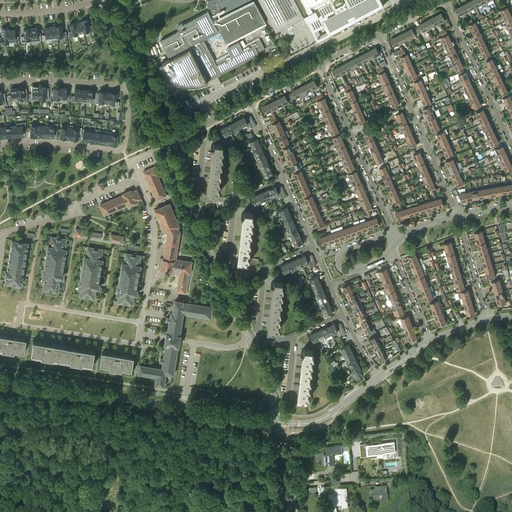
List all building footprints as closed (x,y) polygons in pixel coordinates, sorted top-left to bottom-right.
[(242,49),(241,48),(238,42),(227,48),(230,55),(215,63),(204,41),(221,32),(227,42),(263,23),(266,22),(254,0),(221,0),(219,1),(218,2),(217,0),(210,0),(208,1),(207,4),(212,14),(211,15),(210,15),(208,11),(183,24),(182,23),(177,26),(179,30),(160,40),(169,56),(170,56),(171,58),(160,64),(161,67),(165,73),(170,78),(176,82),(183,84),(190,85),(197,85),(204,83),(208,81),(259,54),(258,52),(264,48),(260,39),(242,49)] [(259,0),(262,5),(261,6),(262,7),(263,6),(269,19),(269,21),(270,20),(276,31),(277,31),(282,39),(286,37),(309,25),(310,24),(314,31),(317,29),(318,30),(319,30),(320,30),(321,29),(321,28),(321,27),(324,26),(328,33),(330,34),(353,22),(354,19),(357,20),(384,6),(380,0),(259,0)] [(471,0),(466,3),(470,10),(473,8),(474,10),(476,8),(472,0),(471,0)] [(472,0),(476,8),(479,7),(478,5),(481,4),(478,0),(472,0)] [(470,10),(466,3),(461,6),(465,12),(470,10)] [(462,14),(463,15),(465,14),(465,12),(461,6),(455,9),(459,15),(462,14)] [(502,16),(510,12),(507,6),(500,10),(502,16)] [(505,21),(511,18),(511,16),(510,12),(502,16),(501,16),(502,19),(503,18),(505,21)] [(441,13),(436,16),(440,24),(442,23),(441,21),(445,19),(441,13)] [(436,16),(430,18),(434,25),(437,24),(438,25),(440,24),(436,16)] [(431,27),(434,25),(430,18),(425,21),(429,30),(431,29),(431,27)] [(83,33),(83,34),(93,32),(91,25),(88,26),(87,20),(81,21),(83,33)] [(78,34),(83,33),(81,21),(75,23),(78,35),(78,34)] [(420,26),(416,27),(419,33),(423,31),(426,29),(427,31),(429,30),(425,21),(419,24),(420,26)] [(469,25),(472,30),(479,27),(478,24),(476,25),(475,22),(469,25)] [(78,35),(75,23),(69,24),(71,31),(68,32),(69,38),(73,37),(72,36),(78,35),(78,34),(78,35)] [(56,26),(55,26),(57,39),(66,38),(66,32),(62,32),(61,26),(59,26),(59,25),(56,25),(56,26)] [(25,42),(31,42),(30,29),(29,29),(29,27),(26,27),(27,29),(23,29),(24,36),(21,36),(21,43),(25,43),(25,42)] [(42,41),(52,40),(51,39),(51,40),(50,27),(44,27),(45,35),(41,35),(42,41)] [(412,28),(406,31),(411,39),(413,38),(412,37),(416,35),(415,34),(419,33),(416,27),(413,29),(412,28)] [(474,36),(480,33),(478,29),(480,29),(479,27),(472,30),(474,36)] [(37,28),(30,29),(31,42),(40,41),(40,35),(37,35),(37,28)] [(8,42),(8,29),(1,29),(1,36),(0,35),(0,41),(2,42),(8,42)] [(14,29),(8,29),(8,42),(8,43),(18,43),(18,36),(15,36),(14,29)] [(408,41),(411,39),(406,31),(401,34),(405,41),(408,39),(408,41)] [(474,36),(477,41),(484,38),(483,35),(481,36),(480,33),(474,36)] [(401,42),(405,41),(401,34),(396,37),(400,45),(402,44),(401,42)] [(442,44),(450,40),(448,34),(441,37),(442,41),(441,41),(442,44)] [(294,59),(307,54),(305,48),(301,50),(295,35),(290,37),(292,42),(290,43),(292,49),(294,48),(296,53),(292,54),(294,59)] [(400,45),(396,37),(390,40),(393,46),(397,45),(398,46),(400,45)] [(484,38),(477,41),(479,46),(485,44),(484,40),(485,40),(484,38)] [(450,40),(442,44),(443,46),(445,45),(446,49),(453,45),(450,40)] [(479,46),(482,52),(489,48),(488,46),(487,47),(485,44),(479,46)] [(453,45),(446,49),(448,52),(446,53),(447,55),(456,51),(453,45)] [(370,50),(375,58),(377,57),(376,56),(379,54),(376,47),(370,50)] [(489,48),(482,52),(484,57),(490,55),(489,51),(490,50),(489,48)] [(372,60),(375,58),(370,50),(365,53),(368,60),(371,58),(372,60)] [(458,57),(456,51),(447,55),(448,57),(450,57),(451,60),(458,57)] [(359,56),(364,64),(366,63),(365,61),(368,60),(365,53),(359,56)] [(400,57),(403,62),(410,59),(410,60),(411,59),(410,56),(409,57),(407,54),(400,57)] [(354,59),(357,65),(360,64),(361,65),(364,64),(359,56),(354,59)] [(458,57),(451,60),(453,63),(451,64),(452,66),(461,62),(458,57)] [(495,60),(493,61),(492,58),(486,61),(489,67),(496,63),(495,60)] [(355,69),(354,67),(357,65),(354,59),(348,61),(352,68),(353,70),(355,69)] [(410,59),(403,62),(405,68),(412,65),(411,62),(413,61),(411,59),(410,60),(410,59)] [(343,64),(346,71),(350,69),(350,71),(353,70),(352,68),(348,61),(343,64)] [(463,68),(461,62),(452,66),(453,69),(455,68),(457,71),(463,68)] [(489,67),(491,72),(497,69),(496,66),(497,65),(496,63),(489,67)] [(337,67),(342,76),(344,74),(343,73),(346,71),(343,64),(337,67)] [(405,68),(408,74),(415,71),(416,70),(415,68),(414,68),(412,65),(405,68)] [(342,76),(337,67),(332,70),(335,77),(339,75),(340,77),(342,76)] [(491,72),(494,77),(500,75),(500,74),(501,74),(500,71),(498,72),(497,69),(491,72)] [(417,76),(416,73),(417,72),(416,70),(415,71),(408,74),(410,80),(417,76)] [(457,73),(458,75),(457,76),(459,81),(468,77),(465,71),(465,72),(464,70),(457,73)] [(384,71),(378,74),(380,77),(378,78),(379,80),(387,77),(384,71)] [(494,77),(496,83),(502,80),(501,77),(502,76),(501,74),(500,74),(500,75),(494,77)] [(383,85),(389,82),(387,77),(379,80),(380,82),(382,82),(383,85)] [(470,83),(468,77),(459,81),(460,84),(462,83),(464,86),(470,83)] [(414,82),(416,88),(425,84),(428,82),(427,80),(425,81),(423,78),(414,82)] [(309,82),(313,91),(315,90),(315,88),(318,86),(314,79),(309,82)] [(496,83),(499,88),(506,85),(505,82),(504,83),(502,80),(496,83)] [(313,91),(309,82),(303,85),(307,92),(310,90),(311,92),(313,91)] [(384,91),(392,88),(389,82),(383,85),(385,88),(383,89),(384,91)] [(473,88),(470,83),(464,86),(465,89),(463,90),(464,92),(473,88)] [(416,88),(419,93),(426,90),(424,87),(426,86),(425,84),(416,88)] [(308,94),(307,92),(303,85),(298,88),(302,97),(304,95),(305,96),(308,94)] [(506,85),(499,88),(501,94),(507,91),(506,88),(507,87),(506,85)] [(38,100),(38,87),(32,87),(32,94),(29,94),(29,100),(38,100)] [(38,100),(48,100),(48,91),(45,91),(45,87),(38,87),(38,100)] [(53,100),(59,100),(60,88),(53,87),(53,95),(50,95),(49,102),(53,102),(53,100)] [(18,101),(16,88),(10,89),(11,95),(7,96),(8,102),(18,101)] [(24,100),(24,102),(27,101),(27,93),(25,93),(23,93),(23,88),(16,88),(18,101),(24,100)] [(66,101),(69,101),(69,94),(66,94),(66,88),(60,88),(59,100),(59,102),(66,102),(66,101)] [(293,92),(289,94),(292,99),(295,98),(296,98),(299,96),(300,98),(302,97),(298,88),(292,91),(293,92)] [(392,88),(384,91),(385,93),(387,93),(388,96),(394,93),(392,88)] [(467,94),(469,97),(476,94),(473,88),(464,92),(466,95),(467,94)] [(74,100),(79,101),(80,101),(81,89),(75,89),(74,96),(71,96),(70,102),(74,102),(74,100)] [(352,89),(346,91),(348,97),(354,94),(356,94),(355,91),(353,92),(352,89)] [(419,93),(421,99),(430,95),(429,93),(427,93),(426,90),(419,93)] [(115,105),(115,107),(118,107),(119,101),(116,101),(117,93),(114,93),(114,92),(111,91),(111,92),(109,104),(109,105),(115,105)] [(394,93),(388,96),(389,99),(388,100),(389,102),(396,99),(394,93)] [(279,98),(284,106),(286,105),(285,103),(289,102),(288,101),(292,99),(289,94),(286,96),(285,95),(279,98)] [(357,96),(356,94),(354,94),(348,97),(350,103),(356,100),(359,99),(358,95),(357,96)] [(478,99),(476,94),(469,97),(470,100),(469,101),(470,104),(478,99)] [(430,95),(421,99),(424,105),(429,102),(430,104),(431,103),(431,102),(432,101),(430,95)] [(506,103),(511,100),(511,97),(511,98),(509,95),(503,98),(506,103)] [(324,97),(317,101),(319,104),(317,105),(318,107),(327,103),(324,97)] [(279,98),(274,101),(277,107),(281,106),(281,107),(284,106),(279,98)] [(396,99),(389,102),(390,104),(391,104),(393,107),(399,104),(396,99)] [(478,99),(470,104),(471,106),(473,105),(474,108),(481,105),(478,99)] [(350,103),(353,108),(359,105),(361,105),(360,102),(358,103),(356,100),(350,103)] [(277,107),(274,101),(268,103),(272,110),(273,112),(275,111),(274,109),(277,107)] [(274,113),(273,112),(272,110),(268,103),(263,106),(266,113),(270,111),(271,115),(272,114),(274,113)] [(327,103),(318,107),(319,110),(321,109),(322,112),(329,109),(327,103)] [(434,111),(435,111),(435,110),(433,104),(423,109),(425,115),(434,111)] [(359,105),(353,108),(355,114),(361,111),(359,105)] [(329,109),(322,112),(323,115),(322,116),(323,118),(331,115),(329,109)] [(477,119),(485,115),(483,109),(476,112),(477,115),(476,116),(477,119)] [(361,111),(355,114),(358,119),(365,116),(367,115),(364,110),(361,111)] [(396,118),(397,120),(404,117),(402,111),(396,114),(397,117),(396,118)] [(435,111),(434,111),(425,115),(428,120),(435,117),(437,116),(435,111)] [(331,115),(323,118),(324,121),(326,120),(327,123),(334,120),(331,115)] [(481,123),(488,120),(485,115),(477,119),(478,121),(480,120),(481,123)] [(253,127),(251,122),(248,123),(245,118),(244,116),(238,119),(242,127),(248,124),(250,129),(253,127)] [(365,116),(358,119),(360,125),(365,123),(366,125),(371,123),(370,120),(366,122),(365,119),(366,118),(365,116)] [(404,117),(397,120),(398,122),(399,122),(401,125),(407,122),(404,117)] [(428,120),(430,126),(439,122),(438,120),(436,121),(435,117),(428,120)] [(243,128),(242,127),(238,119),(233,122),(236,130),(239,128),(240,129),(243,128)] [(334,120),(327,123),(328,127),(327,127),(328,130),(336,126),(334,120)] [(380,120),(374,123),(376,128),(382,124),(380,120)] [(491,126),(488,120),(481,123),(483,127),(481,127),(482,130),(484,129),(491,126)] [(272,124),(274,129),(282,126),(279,121),(272,124)] [(17,136),(23,135),(22,128),(26,128),(26,122),(22,122),(22,123),(16,124),(16,125),(17,136)] [(227,125),(231,133),(234,131),(234,132),(237,131),(236,130),(233,122),(227,125)] [(409,128),(407,122),(401,125),(402,128),(401,129),(401,131),(409,128)] [(439,122),(430,126),(433,132),(440,129),(438,125),(440,125),(439,122)] [(47,136),(53,136),(54,129),(57,129),(58,123),(54,123),(54,124),(48,124),(48,126),(47,136)] [(231,133),(227,125),(221,129),(223,132),(219,134),(223,140),(226,142),(227,140),(226,138),(232,135),(231,134),(231,133)] [(71,138),(77,139),(78,133),(81,134),(82,127),(73,126),(72,128),(71,138)] [(277,135),(284,132),(282,126),(274,129),(277,135)] [(336,126),(328,130),(329,132),(330,131),(332,135),(339,132),(336,126)] [(493,131),(491,126),(484,129),(482,130),(483,132),(485,131),(486,135),(493,131)] [(365,135),(372,132),(371,130),(370,131),(368,127),(362,130),(365,135)] [(404,133),(406,136),(412,133),(409,128),(401,131),(402,134),(404,133)] [(439,140),(448,136),(447,134),(445,134),(443,131),(436,134),(439,140)] [(487,141),(496,137),(493,131),(486,135),(488,138),(486,139),(487,141)] [(287,137),(284,132),(277,135),(279,140),(287,137)] [(365,135),(367,141),(373,138),(372,135),(373,134),(372,132),(365,135)] [(412,133),(406,136),(407,139),(405,140),(406,142),(414,139),(412,133)] [(334,144),(342,140),(340,134),(333,137),(334,140),(333,141),(334,144)] [(439,140),(441,146),(448,142),(447,139),(449,138),(448,136),(439,140)] [(287,137),(279,140),(282,146),(289,143),(287,137)] [(496,137),(487,141),(488,143),(490,143),(492,146),(499,143),(496,137)] [(252,147),(260,144),(257,138),(249,142),(250,144),(251,144),(252,147)] [(376,144),(377,143),(376,141),(375,142),(373,138),(367,141),(370,146),(376,144)] [(414,139),(406,142),(407,144),(409,144),(410,147),(416,145),(414,139)] [(338,149),(345,146),(342,140),(334,144),(335,146),(336,145),(338,149)] [(441,146),(444,151),(453,147),(452,145),(450,146),(448,142),(441,146)] [(223,145),(215,144),(215,143),(213,143),(213,145),(211,145),(211,147),(213,147),(208,193),(218,194),(218,192),(220,191),(219,186),(219,185),(221,184),(219,179),(220,178),(222,177),(220,172),(221,168),(223,167),(221,162),(221,160),(224,160),(222,155),(222,153),(225,152),(223,147),(223,145)] [(378,146),(377,143),(376,144),(370,146),(372,152),(378,149),(377,146),(378,146)] [(262,150),(260,144),(252,147),(251,148),(252,150),(254,150),(255,153),(262,150)] [(283,149),(285,154),(293,151),(290,145),(283,149)] [(496,155),(505,151),(502,145),(495,149),(497,152),(495,153),(496,155)] [(345,146),(338,149),(339,152),(338,153),(339,155),(347,151),(345,146)] [(453,147),(444,151),(446,157),(453,154),(452,151),(454,150),(453,147)] [(372,152),(374,157),(382,154),(381,152),(379,153),(378,149),(372,152)] [(257,159),(265,156),(262,150),(255,153),(254,154),(255,156),(256,156),(257,159)] [(285,154),(288,160),(295,157),(293,151),(285,154)] [(347,151),(339,155),(340,157),(341,157),(343,160),(350,157),(347,151)] [(414,160),(422,157),(419,151),(413,154),(415,157),(413,158),(414,160)] [(500,160),(507,157),(505,151),(496,155),(495,156),(498,161),(500,160)] [(383,156),(382,154),(374,157),(377,163),(383,161),(381,157),(383,156)] [(268,162),(265,156),(257,159),(256,160),(258,162),(259,162),(260,165),(268,162)] [(288,160),(290,165),(297,162),(295,157),(288,160)] [(350,157),(343,160),(344,163),(343,164),(344,166),(352,162),(350,157)] [(424,163),(422,157),(414,160),(415,163),(417,162),(418,165),(424,163)] [(503,166),(510,162),(507,157),(500,160),(502,163),(500,164),(501,167),(503,166)] [(445,161),(448,167),(455,164),(457,163),(456,161),(454,161),(452,158),(445,161)] [(299,161),(297,162),(290,165),(292,171),(302,167),(299,161)] [(3,166),(3,178),(33,178),(33,180),(37,180),(37,178),(37,162),(3,162),(3,166)] [(268,162),(260,165),(259,165),(260,168),(261,168),(263,171),(270,168),(268,162)] [(352,162),(344,166),(345,169),(346,168),(348,171),(355,168),(352,162)] [(506,171),(511,168),(511,166),(510,162),(503,166),(506,171)] [(427,168),(424,163),(418,165),(420,169),(418,169),(419,171),(427,168)] [(459,169),(457,163),(455,164),(448,167),(450,173),(457,170),(459,169)] [(379,168),(381,174),(389,170),(388,169),(389,168),(387,164),(379,168)] [(147,178),(157,200),(166,196),(157,174),(158,174),(155,166),(143,171),(146,179),(147,178)] [(270,168),(263,171),(262,171),(263,174),(264,174),(265,177),(273,174),(270,168)] [(423,176),(429,174),(427,168),(419,171),(420,174),(422,173),(423,176)] [(296,179),(303,176),(301,170),(294,173),(296,179)] [(390,173),(389,170),(381,174),(384,179),(390,177),(388,173),(390,173)] [(450,173),(453,178),(462,174),(461,172),(459,173),(457,170),(450,173)] [(350,180),(358,176),(356,171),(349,174),(350,177),(349,178),(350,180)] [(431,179),(429,174),(423,176),(424,179),(423,180),(424,182),(431,179)] [(462,174),(453,178),(455,184),(462,181),(461,178),(463,177),(462,174)] [(298,185),(306,181),(303,176),(296,179),(298,185)] [(358,176),(350,180),(351,183),(352,182),(354,185),(361,182),(358,176)] [(384,179),(386,185),(394,181),(393,179),(391,180),(390,177),(384,179)] [(434,185),(431,179),(424,182),(425,185),(426,184),(428,187),(434,185)] [(298,185),(301,190),(308,187),(306,181),(298,185)] [(386,185),(389,190),(395,188),(393,184),(395,184),(394,181),(386,185)] [(355,192),(363,188),(361,182),(354,185),(355,188),(354,189),(355,192)] [(273,196),(278,194),(279,194),(278,194),(276,188),(275,186),(269,189),(273,196)] [(308,187),(301,190),(303,196),(310,192),(308,187)] [(359,196),(366,193),(363,188),(355,192),(356,194),(357,193),(359,196)] [(395,188),(389,190),(391,196),(399,193),(398,190),(396,191),(395,188)] [(100,205),(104,215),(128,205),(128,206),(137,202),(136,201),(141,199),(137,189),(132,191),(131,190),(123,193),(123,194),(100,205)] [(269,189),(263,192),(266,199),(267,199),(267,200),(267,201),(270,199),(273,197),(273,196),(269,189)] [(267,200),(267,199),(266,199),(263,192),(257,194),(261,203),(267,200)] [(366,193),(359,196),(360,200),(358,200),(360,203),(368,199),(366,193)] [(400,195),(399,193),(391,196),(393,202),(400,199),(398,195),(400,195)] [(253,201),(250,203),(252,208),(255,206),(254,204),(258,203),(258,204),(261,203),(257,194),(251,197),(253,201)] [(304,198),(307,204),(314,201),(312,195),(304,198)] [(441,198),(435,200),(437,207),(443,205),(441,198)] [(364,208),(371,205),(368,199),(360,203),(361,205),(362,205),(364,208)] [(314,201),(307,204),(309,209),(316,206),(314,201)] [(175,259),(180,232),(177,226),(179,225),(169,203),(155,209),(165,232),(167,231),(168,234),(164,258),(163,258),(160,258),(158,268),(161,269),(166,270),(168,271),(168,270),(172,271),(173,270),(180,271),(177,291),(186,293),(189,273),(190,273),(191,262),(175,259)] [(309,209),(311,215),(319,212),(316,206),(309,209)] [(282,216),(290,213),(287,207),(279,211),(280,213),(281,213),(282,216)] [(403,217),(401,210),(395,212),(397,219),(403,217)] [(250,241),(250,240),(251,236),(253,235),(251,231),(252,229),(254,228),(252,224),(252,222),(255,221),(253,216),(253,213),(245,212),(244,211),(243,213),(242,213),(241,215),(243,216),(238,262),(248,263),(249,263),(249,261),(249,260),(250,260),(249,255),(249,253),(251,253),(249,248),(250,246),(252,246),(250,241)] [(311,215),(314,220),(321,217),(319,212),(311,215)] [(283,219),(285,222),(292,219),(290,213),(282,216),(281,216),(282,219),(283,219)] [(321,217),(314,220),(316,226),(324,223),(321,217)] [(377,217),(371,219),(374,227),(379,225),(377,217)] [(287,228),(295,225),(292,219),(285,222),(284,222),(285,225),(286,225),(287,228)] [(368,229),(374,227),(371,219),(365,221),(368,229)] [(365,221),(360,223),(362,231),(368,229),(365,221)] [(357,233),(362,231),(360,223),(354,225),(357,233)] [(295,225),(287,228),(286,229),(288,231),(286,232),(287,235),(289,234),(290,234),(298,231),(295,225)] [(354,225),(349,227),(351,235),(357,233),(354,225)] [(336,228),(340,239),(346,237),(343,229),(342,226),(336,228)] [(346,237),(351,235),(349,227),(343,229),(346,237)] [(84,229),(76,228),(75,235),(83,236),(84,229)] [(331,230),(332,233),(334,241),(340,239),(336,228),(331,230)] [(474,233),(476,238),(483,236),(482,230),(474,233)] [(298,231),(290,234),(289,234),(290,237),(291,237),(292,240),(300,237),(298,231)] [(329,243),(334,241),(332,233),(326,235),(329,243)] [(123,236),(111,234),(110,241),(122,243),(123,236)] [(323,245),(329,243),(326,235),(320,237),(323,245)] [(64,249),(65,239),(51,236),(49,246),(47,246),(44,269),(43,269),(42,274),(43,274),(42,279),(44,279),(42,289),(57,291),(59,277),(62,277),(63,272),(62,272),(66,249),(64,249)] [(300,237),(292,240),(291,240),(293,243),(294,243),(295,246),(303,243),(300,237)] [(21,285),(28,242),(11,239),(6,271),(5,270),(4,275),(6,276),(4,282),(21,285)] [(445,250),(453,247),(451,241),(443,244),(445,250)] [(100,282),(99,282),(103,259),(101,259),(103,249),(88,247),(87,257),(85,256),(81,279),(80,279),(79,284),(80,285),(79,289),(81,289),(80,295),(95,297),(96,287),(99,288),(100,282)] [(141,256),(126,253),(124,263),(123,263),(119,285),(118,285),(117,291),(118,291),(117,295),(119,296),(118,301),(133,303),(134,294),(137,294),(138,289),(137,288),(141,266),(139,265),(141,256)] [(410,262),(418,259),(415,253),(408,256),(410,262)] [(308,262),(306,257),(305,255),(299,258),(302,265),(306,264),(306,265),(309,264),(308,262)] [(251,263),(248,263),(247,265),(258,267),(259,259),(251,258),(251,263)] [(302,265),(299,258),(293,260),(296,268),(299,266),(300,267),(303,266),(302,265)] [(410,262),(412,268),(420,265),(418,259),(410,262)] [(290,270),(294,269),(294,270),(297,269),(296,268),(293,260),(287,263),(290,270)] [(290,270),(287,263),(281,265),(284,273),(288,271),(288,272),(291,271),(290,270)] [(422,270),(420,265),(412,268),(414,273),(422,270)] [(379,271),(381,277),(388,274),(386,268),(379,271)] [(414,273),(417,279),(424,276),(422,270),(414,273)] [(493,270),(486,273),(487,279),(495,276),(493,270)] [(388,274),(381,277),(383,282),(390,279),(388,274)] [(311,282),(312,285),(320,281),(317,275),(308,279),(310,282),(311,282)] [(424,276),(417,279),(419,284),(426,281),(424,276)] [(383,282),(385,288),(393,285),(390,279),(383,282)] [(493,287),(501,285),(499,279),(491,282),(493,287)] [(278,324),(279,322),(281,322),(279,317),(279,315),(282,314),(280,310),(281,305),(283,304),(281,300),(281,298),(283,297),(282,292),(282,291),(284,290),(283,285),(283,282),(275,281),(273,280),(273,282),(271,282),(271,284),(273,285),(268,331),(278,332),(278,329),(280,329),(278,324)] [(322,287),(320,281),(312,285),(311,285),(312,288),(313,288),(315,291),(322,287)] [(429,287),(426,281),(419,284),(421,290),(429,287)] [(463,282),(455,284),(457,290),(464,288),(463,282)] [(342,287),(345,293),(352,289),(349,284),(345,286),(345,285),(343,286),(342,287)] [(393,285),(385,288),(387,293),(395,290),(393,285)] [(316,294),(317,297),(325,294),(322,287),(315,291),(314,291),(315,294),(316,294)] [(431,292),(429,287),(421,290),(423,295),(431,292)] [(355,295),(352,289),(345,293),(348,298),(355,295)] [(387,293),(390,299),(397,296),(395,290),(387,293)] [(459,298),(462,298),(470,295),(468,290),(459,292),(458,294),(459,298)] [(431,292),(423,295),(425,301),(433,298),(431,292)] [(328,300),(325,294),(317,297),(316,297),(317,300),(318,300),(320,303),(328,300)] [(357,294),(355,295),(348,298),(351,304),(360,300),(360,299),(357,294)] [(399,301),(397,296),(390,299),(392,304),(399,301)] [(504,297),(496,299),(498,305),(506,302),(504,297)] [(165,320),(167,320),(170,320),(168,333),(167,333),(167,334),(166,339),(165,344),(166,344),(164,357),(161,357),(160,361),(164,361),(162,368),(140,365),(139,373),(157,376),(156,384),(164,385),(166,373),(173,374),(178,346),(179,346),(180,340),(181,335),(180,335),(183,314),(183,312),(188,313),(188,314),(210,317),(212,307),(207,306),(207,303),(199,301),(199,304),(195,304),(196,300),(183,298),(183,301),(175,300),(173,312),(172,312),(171,314),(166,313),(165,320)] [(330,306),(328,300),(320,303),(319,303),(320,306),(321,306),(322,309),(330,306)] [(354,310),(361,307),(363,306),(361,303),(362,302),(361,301),(360,300),(351,304),(354,310)] [(430,303),(432,309),(439,306),(437,300),(430,303)] [(401,307),(399,301),(392,304),(394,310),(401,307)] [(331,316),(330,313),(333,312),(330,306),(322,309),(321,309),(324,315),(323,316),(324,319),(331,316)] [(441,311),(439,306),(432,309),(434,314),(441,311)] [(357,316),(363,312),(361,307),(354,310),(357,316)] [(401,307),(394,310),(396,316),(404,313),(401,307)] [(467,315),(475,313),(473,307),(465,309),(467,315)] [(436,320),(444,317),(441,311),(434,314),(436,320)] [(366,318),(363,312),(357,316),(360,322),(366,318)] [(403,324),(410,321),(408,315),(400,318),(403,324)] [(444,317),(436,320),(438,326),(446,323),(444,317)] [(360,322),(363,327),(369,324),(366,318),(360,322)] [(405,329),(412,326),(410,321),(403,324),(405,329)] [(338,331),(337,330),(335,325),(334,323),(328,326),(331,334),(332,334),(337,331),(338,331)] [(372,330),(369,324),(363,327),(366,333),(368,332),(369,335),(376,332),(374,329),(372,330)] [(331,334),(328,326),(322,329),(325,336),(326,337),(326,338),(330,337),(329,336),(332,335),(332,334),(331,334)] [(405,329),(407,335),(415,332),(412,326),(405,329)] [(325,336),(322,329),(316,331),(319,339),(323,337),(323,338),(326,337),(325,336)] [(319,339),(316,331),(310,334),(313,342),(317,340),(317,341),(320,340),(319,339)] [(368,338),(371,344),(378,341),(381,340),(380,339),(379,337),(376,338),(375,335),(377,334),(376,332),(369,335),(370,338),(368,338)] [(417,338),(415,332),(407,335),(404,336),(406,341),(408,344),(412,341),(411,340),(417,338)] [(132,370),(135,356),(102,351),(96,350),(32,340),(26,339),(0,334),(0,347),(2,348),(1,350),(13,352),(13,350),(23,352),(30,353),(40,355),(40,357),(52,359),(52,356),(72,360),(71,362),(83,364),(84,362),(94,363),(100,364),(110,366),(110,368),(122,370),(122,368),(132,370)] [(381,346),(378,341),(371,344),(374,350),(381,346)] [(342,351),(344,354),(351,350),(348,344),(340,348),(341,351),(342,351)] [(374,350),(377,356),(384,352),(381,346),(374,350)] [(308,392),(309,391),(311,390),(309,385),(309,383),(312,383),(310,378),(311,373),(313,373),(311,368),(311,366),(314,365),(312,361),(312,359),(314,358),(313,354),(313,351),(305,350),(305,349),(303,349),(303,351),(301,350),(301,353),(303,353),(298,399),(308,400),(308,398),(310,397),(308,392)] [(351,350),(344,354),(343,354),(344,357),(345,356),(347,359),(354,355),(351,350)] [(386,351),(384,352),(377,356),(380,362),(381,361),(381,362),(383,361),(382,360),(388,357),(389,356),(387,352),(386,351)] [(348,366),(349,366),(357,361),(354,355),(347,359),(346,360),(347,363),(346,363),(348,366)] [(351,368),(353,371),(360,367),(357,361),(349,366),(350,368),(351,368)] [(360,367),(353,371),(352,371),(353,374),(351,375),(355,382),(361,379),(359,375),(363,373),(360,367)] [(366,444),(367,453),(374,452),(374,450),(376,450),(377,452),(384,451),(385,458),(396,457),(394,442),(374,444),(374,443),(366,444)] [(326,454),(323,454),(323,452),(316,453),(317,462),(321,462),(322,464),(324,464),(324,465),(334,464),(333,454),(342,454),(341,445),(326,446),(326,454)] [(381,487),(370,488),(370,495),(380,494),(381,500),(387,500),(387,496),(388,496),(387,492),(386,484),(380,485),(381,487)] [(335,494),(328,494),(328,499),(330,499),(330,501),(328,501),(329,508),(328,508),(328,511),(329,511),(335,511),(334,503),(341,503),(342,507),(348,507),(347,488),(334,488),(335,494)]
